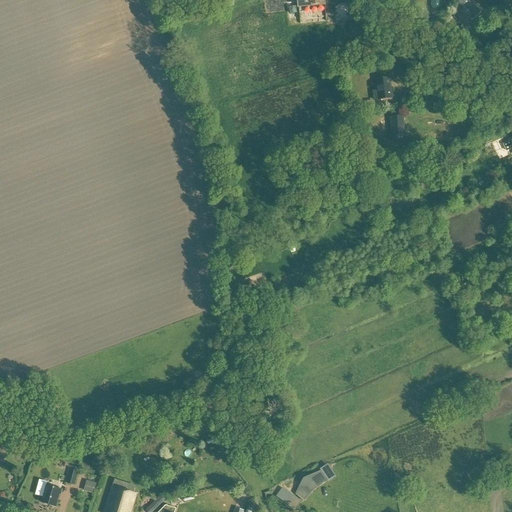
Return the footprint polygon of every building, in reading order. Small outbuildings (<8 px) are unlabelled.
[(297,0),(298,10),(325,7),(325,4),(324,0),(297,0)] [(468,25),(473,20),(470,17),(473,14),(477,18),(481,14),(471,3),(464,9),(464,8),(456,16),(463,22),(464,21),(468,25)] [(378,91),(373,92),(374,101),(392,99),(390,79),(377,80),(378,91)] [(403,117),(391,118),(392,137),(405,136),(403,117)] [(73,470),(70,469),(67,483),(74,485),(79,467),(74,466),(73,470)] [(295,494),(304,501),(314,490),(328,481),(321,471),(304,479),(295,494)] [(184,478),(183,488),(195,489),(196,478),(184,478)] [(94,492),(97,482),(87,479),(84,490),(94,492)] [(36,496),(43,498),(41,503),(56,507),(59,497),(61,497),(63,489),(47,485),(48,484),(47,484),(40,481),(36,496)] [(131,511),(136,494),(111,487),(103,511),(131,511)] [(152,511),(165,499),(161,495),(146,510),(147,511),(152,511)]
